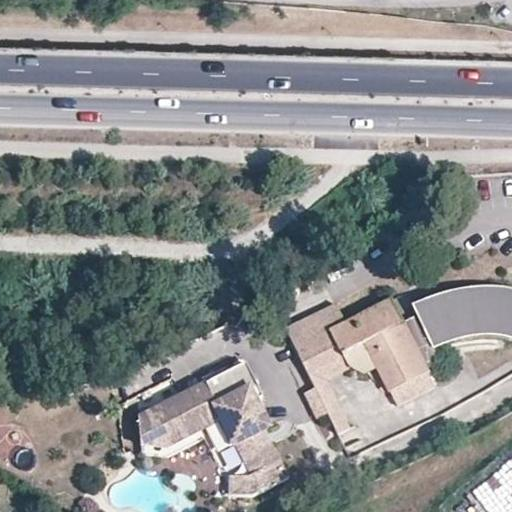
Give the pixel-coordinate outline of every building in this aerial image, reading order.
[(337,305),(287,324),(312,390),(305,393),(314,416),(356,401),(348,380),(378,368),(392,405),(435,389),(401,299),(343,321),(337,305)] [(250,477),(237,477),(236,496),(256,496),(292,478),(266,429),(270,426),(257,401),(266,397),(249,365),(219,380),(222,385),(211,391),(208,386),(141,421),(141,430),(150,430),(161,424),(173,446),(219,422),(232,447),(237,444),(254,476),(250,477)] [(156,387),(149,391),(156,403),(163,399),(156,387)] [(173,446),(161,424),(150,430),(141,430),(141,448),(168,449),(173,446)] [(223,451),(229,471),(243,467),(237,447),(223,451)]
